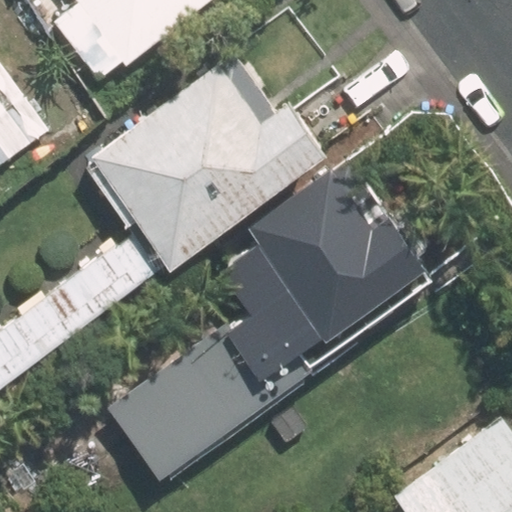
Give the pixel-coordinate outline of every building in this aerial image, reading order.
[(105,74),(199,0),(95,0),(97,2),(67,25),(105,74)] [(0,162),(57,123),(5,47),(0,50),(0,162)] [(222,53),(111,136),(161,202),(0,322),(0,389),(2,393),(352,131),(306,70),(260,104),(222,53)] [(322,340),(448,250),(367,137),(318,173),(325,183),(236,247),(270,293),(127,396),(178,468),(333,356),(322,340)] [(511,511),(511,399),(410,474),(437,511),(511,511)]
